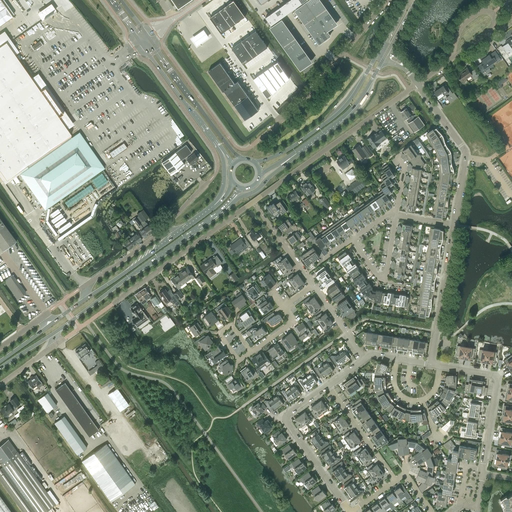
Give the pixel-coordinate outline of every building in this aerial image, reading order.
[(171,0),(177,8),(189,0),(171,0)] [(234,0),(229,4),(235,12),(240,8),(234,0)] [(288,0),(266,17),(271,25),(304,0),(288,0)] [(320,0),(308,0),(295,10),(320,43),(330,36),(327,31),(337,24),(320,0)] [(229,4),(224,7),(230,15),(235,12),(229,4)] [(224,7),(219,10),(225,18),(230,15),(224,7)] [(240,8),(235,12),(240,20),(245,16),(240,8)] [(219,10),(215,14),(221,22),(225,18),(219,10)] [(235,12),(230,15),(236,23),(240,20),(235,12)] [(215,14),(210,17),(216,25),(221,22),(215,14)] [(230,15),(225,18),(231,27),(236,23),(230,15)] [(225,18),(221,22),(226,30),(231,27),(225,18)] [(282,19),(270,28),(301,70),(312,62),(282,19)] [(221,22),(216,25),(222,33),(226,30),(221,22)] [(204,28),(191,36),(197,45),(210,37),(204,28)] [(256,31),(251,34),(257,42),(262,39),(256,31)] [(251,34),(246,38),(252,46),(257,42),(251,34)] [(511,37),(511,39),(510,38),(505,42),(506,44),(502,47),(507,55),(511,51),(511,37)] [(246,38),(241,41),(247,49),(252,46),(246,38)] [(0,177),(3,182),(11,177),(20,170),(31,186),(42,203),(98,163),(79,135),(73,139),(71,137),(70,135),(71,134),(59,116),(63,113),(45,87),(41,90),(38,86),(15,54),(19,52),(14,43),(11,39),(10,39),(6,42),(6,41),(0,45),(0,177)] [(262,39),(257,42),(263,51),(268,47),(262,39)] [(241,41),(237,44),(243,53),(247,49),(241,41)] [(31,47),(34,51),(42,45),(40,42),(31,47)] [(257,42),(252,46),(258,54),(263,51),(257,42)] [(237,44),(232,48),(238,56),(243,53),(237,44)] [(252,46),(247,49),(253,57),(258,54),(252,46)] [(247,49),(243,53),(248,61),(253,57),(247,49)] [(480,64),(477,66),(482,73),(483,71),(485,74),(491,71),(488,67),(500,58),(495,51),(485,58),(483,56),(480,58),(483,64),(481,66),(480,64)] [(243,53),(238,56),(244,64),(248,61),(243,53)] [(277,61),(273,64),(278,72),(283,69),(277,61)] [(220,62),(208,71),(224,92),(224,91),(245,120),(259,110),(238,81),(235,83),(220,62)] [(273,64),(268,68),(274,76),(278,72),(273,64)] [(268,68),(263,71),(269,79),(274,76),(268,68)] [(479,76),(474,69),(470,72),(467,68),(457,76),(462,82),(463,83),(465,83),(467,82),(467,81),(466,79),(472,75),(475,79),(479,76)] [(289,77),(283,69),(278,72),(284,81),(289,77)] [(263,71),(258,74),(264,83),(269,79),(263,71)] [(284,81),(278,72),(274,76),(280,85),(285,81),(284,81)] [(258,74),(253,78),(259,86),(264,83),(258,74)] [(280,85),(274,76),(269,79),(276,88),(280,85)] [(276,88),(269,79),(264,83),(271,93),(276,89),(276,88)] [(271,93),(264,83),(259,86),(267,97),(272,93),(271,93)] [(451,94),(449,91),(450,90),(446,84),(444,86),(444,85),(440,88),(445,95),(448,93),(449,95),(450,95),(451,94)] [(443,99),(442,97),(445,95),(440,88),(436,90),(437,91),(435,92),(439,99),(441,101),(443,99)] [(446,97),(450,103),(455,99),(451,94),(450,95),(449,95),(446,97)] [(405,120),(411,115),(406,108),(400,112),(405,120)] [(411,115),(405,120),(408,123),(414,132),(425,124),(417,113),(412,116),(411,115)] [(439,132),(438,130),(437,131),(435,129),(426,135),(428,138),(428,139),(428,140),(429,141),(429,142),(430,143),(441,135),(439,132)] [(373,147),(387,138),(381,130),(372,137),(371,136),(367,139),(373,147)] [(441,135),(430,143),(431,145),(433,147),(434,149),(444,144),(443,142),(444,141),(443,139),(441,135)] [(109,153),(113,158),(128,147),(124,143),(109,153)] [(161,163),(170,175),(184,164),(181,160),(189,154),(191,152),(185,144),(180,148),(161,163)] [(370,156),(373,154),(366,144),(361,148),(359,145),(352,150),(360,160),(365,156),(366,158),(370,156)] [(414,148),(414,145),(411,145),(411,144),(403,150),(406,155),(414,150),(414,148)] [(436,154),(437,157),(450,153),(448,149),(447,146),(446,147),(444,144),(434,149),(436,152),(436,154)] [(414,150),(406,155),(410,160),(418,154),(417,153),(418,150),(414,150)] [(198,158),(194,153),(186,159),(191,165),(196,161),(195,160),(198,158)] [(450,153),(437,157),(438,161),(439,161),(439,164),(450,163),(450,160),(451,160),(450,157),(451,157),(450,153)] [(418,154),(410,160),(411,163),(413,163),(412,168),(422,169),(422,166),(425,164),(421,158),(421,155),(418,154)] [(353,160),(351,157),(348,160),(345,155),(337,161),(343,169),(350,165),(349,163),(353,160)] [(439,164),(440,168),(439,170),(439,172),(453,172),(452,168),(452,165),(450,166),(450,163),(439,164)] [(394,172),(392,169),(391,170),(387,164),(382,168),(385,173),(385,172),(391,180),(393,178),(392,177),(395,175),(393,172),(394,172)] [(394,184),(391,180),(385,172),(385,173),(380,176),(384,181),(389,188),(390,188),(391,187),(391,186),(394,184)] [(439,174),(439,177),(439,180),(450,182),(450,179),(452,179),(452,177),(453,172),(439,172),(439,174)] [(346,187),(352,195),(366,185),(360,178),(346,187)] [(439,180),(438,183),(438,184),(437,187),(437,188),(450,191),(450,187),(451,185),(449,185),(450,182),(439,180)] [(312,187),(308,181),(301,187),(305,192),(308,195),(314,191),(312,187)] [(392,192),(390,188),(389,188),(384,181),(379,184),(382,189),(383,189),(388,197),(390,195),(389,194),(392,192)] [(330,198),(335,194),(331,188),(326,192),(330,198)] [(450,191),(437,188),(436,191),(437,194),(436,197),(447,199),(447,196),(449,196),(449,194),(450,191)] [(391,200),(388,197),(383,189),(382,189),(378,193),(379,195),(386,204),(386,205),(389,204),(388,203),(391,200)] [(296,200),(297,202),(299,201),(298,199),(300,197),(295,191),(292,193),(296,200)] [(296,200),(292,193),(288,196),(293,202),(294,202),(295,204),(297,202),(296,200)] [(383,206),(386,204),(379,195),(374,198),(381,207),(382,209),(384,207),(383,206)] [(320,200),(326,209),(330,206),(324,197),(320,200)] [(436,197),(436,200),(435,201),(434,204),(434,205),(447,207),(448,204),(447,204),(448,202),(447,202),(447,199),(436,197)] [(378,209),(381,207),(374,198),(369,202),(376,211),(377,212),(379,211),(378,209)] [(269,211),(270,213),(271,212),(274,216),(280,212),(281,214),(287,210),(280,201),(275,205),(273,202),(271,203),(271,204),(267,207),(270,210),(269,211)] [(373,213),(376,211),(369,202),(365,205),(364,205),(371,214),(372,216),(374,214),(373,213)] [(371,214),(364,205),(365,205),(363,203),(358,207),(359,209),(360,209),(366,218),(367,219),(369,218),(368,216),(371,214)] [(416,205),(406,203),(405,209),(410,210),(411,212),(413,211),(415,211),(415,209),(418,207),(416,205)] [(447,207),(434,205),(434,208),(434,211),(433,214),(444,216),(445,213),(446,213),(446,211),(447,211),(447,207)] [(363,220),(366,218),(360,209),(359,209),(355,212),(361,221),(362,222),(364,221),(363,220)] [(143,210),(137,214),(139,216),(136,218),(140,223),(148,217),(143,210)] [(361,221),(355,212),(353,210),(348,214),(356,225),(357,226),(359,224),(358,223),(361,221)] [(354,227),(356,225),(348,214),(344,217),(352,228),(351,228),(352,229),(354,228),(354,227)] [(349,230),(351,228),(352,228),(344,217),(339,221),(347,232),(347,233),(349,231),(349,230)] [(0,218),(0,246),(3,250),(16,241),(0,218)] [(148,235),(142,226),(138,220),(136,218),(134,220),(141,230),(139,231),(144,238),(148,235)] [(285,230),(288,233),(297,226),(294,223),(292,224),(288,219),(284,221),(283,220),(281,222),(282,223),(279,225),(281,229),(280,229),(282,232),(285,230)] [(344,234),(347,232),(339,221),(334,224),(342,235),(342,236),(345,235),(344,234)] [(153,231),(148,225),(146,222),(142,226),(148,235),(153,231)] [(339,237),(342,235),(334,224),(329,227),(337,239),(338,240),(340,238),(339,237)] [(299,230),(297,226),(288,233),(290,236),(287,238),(288,240),(289,240),(292,244),(295,242),(295,243),(298,241),(297,240),(301,237),(297,231),(299,230)] [(334,241),(337,239),(329,227),(324,231),(332,242),(333,243),(335,242),(334,241)] [(431,228),(430,232),(429,236),(428,237),(442,239),(442,236),(442,233),(441,233),(442,230),(431,228)] [(260,234),(258,231),(256,232),(254,229),(250,232),(251,232),(246,236),(254,247),(259,244),(255,240),(260,237),(258,235),(260,234)] [(329,244),(332,242),(324,231),(319,234),(327,246),(328,247),(330,245),(329,244)] [(137,242),(141,240),(142,239),(137,233),(134,234),(133,232),(131,233),(132,236),(137,242)] [(324,248),(327,246),(319,234),(314,238),(323,250),(325,249),(324,248)] [(126,237),(133,246),(137,242),(132,236),(130,237),(128,235),(126,237)] [(133,246),(126,237),(122,240),(128,249),(133,246)] [(234,253),(234,252),(235,253),(245,245),(247,247),(250,245),(244,237),(241,239),(241,238),(230,246),(232,249),(231,250),(230,250),(229,251),(229,252),(231,254),(232,254),(233,254),(233,253),(234,253)] [(442,239),(428,237),(428,239),(428,242),(428,245),(439,247),(439,244),(441,245),(441,242),(442,239)] [(426,251),(426,254),(439,256),(439,253),(440,250),(438,250),(439,247),(428,245),(427,248),(426,251)] [(307,251),(314,262),(316,260),(316,259),(319,256),(317,253),(318,253),(316,251),(313,247),(307,251)] [(312,263),(314,262),(307,251),(301,256),(304,260),(303,260),(304,262),(305,262),(307,265),(311,262),(312,263)] [(337,257),(341,262),(355,252),(351,251),(347,254),(345,251),(337,257)] [(341,262),(344,267),(352,261),(350,258),(354,255),(355,252),(341,262)] [(439,256),(426,254),(425,256),(426,259),(425,262),(436,264),(437,261),(438,261),(438,259),(439,256)] [(216,266),(217,267),(222,263),(216,255),(211,259),(210,258),(200,266),(206,273),(209,278),(216,273),(213,268),(216,266)] [(280,269),(289,262),(286,257),(283,259),(281,256),(275,260),(278,263),(276,264),(280,269)] [(344,267),(348,271),(361,262),(358,261),(354,264),(352,261),(344,267)] [(289,262),(280,269),(285,276),(292,271),(290,269),(293,267),(289,262)] [(348,271),(351,276),(359,271),(357,268),(361,265),(361,262),(348,271)] [(425,262),(425,265),(424,266),(423,270),(423,271),(436,273),(437,270),(436,270),(437,267),(436,267),(436,264),(425,262)] [(320,280),(329,274),(324,266),(315,272),(318,277),(320,280)] [(187,267),(179,273),(185,282),(191,278),(192,279),(194,277),(187,267)] [(351,276),(355,281),(368,272),(365,271),(361,274),(359,271),(351,276)] [(404,273),(394,271),(393,277),(398,278),(400,279),(401,278),(403,279),(404,277),(406,275),(404,273)] [(436,273),(423,271),(423,273),(423,276),(422,279),(433,281),(434,278),(435,278),(435,276),(436,276),(436,273)] [(228,276),(232,282),(238,278),(234,272),(228,276)] [(355,281),(358,286),(366,280),(364,278),(368,275),(368,272),(355,281)] [(179,286),(185,282),(179,273),(171,279),(171,280),(170,280),(170,281),(172,283),(173,283),(174,283),(178,289),(180,287),(179,286)] [(291,285),(301,278),(298,273),(295,276),(293,273),(288,277),(289,279),(288,280),(291,285)] [(269,274),(263,278),(264,279),(261,281),(266,289),(269,287),(270,287),(276,283),(269,274)] [(326,287),(334,281),(329,274),(320,280),(322,284),(323,283),(326,287)] [(17,299),(25,293),(12,275),(4,281),(17,299)] [(196,278),(200,284),(205,280),(201,275),(196,278)] [(302,285),(305,283),(301,278),(291,285),(296,292),(297,293),(303,288),(302,285)] [(422,279),(422,282),(421,283),(420,287),(420,288),(433,290),(434,287),(433,287),(434,284),(433,284),(433,281),(422,279)] [(358,286),(362,291),(373,283),(375,281),(372,281),(368,283),(366,280),(358,286)] [(330,295),(339,289),(334,281),(326,287),(329,291),(328,292),(330,295)] [(366,295),(369,297),(373,290),(371,287),(374,285),(373,283),(362,291),(365,296),(366,295)] [(258,293),(261,291),(256,284),(253,286),(247,290),(248,290),(245,292),(250,299),(252,297),(253,299),(259,295),(258,293)] [(388,293),(385,292),(383,302),(389,303),(392,286),(389,288),(388,293)] [(371,300),(377,301),(380,287),(377,287),(377,291),(373,290),(369,297),(372,299),(371,300)] [(144,288),(140,291),(145,298),(146,300),(150,297),(144,288)] [(400,295),(397,294),(395,304),(401,305),(404,288),(401,290),(400,295)] [(433,290),(420,288),(420,290),(420,293),(419,296),(430,298),(431,295),(432,295),(432,293),(433,293),(433,290)] [(176,306),(180,303),(178,300),(177,300),(170,291),(168,293),(165,289),(164,290),(163,289),(160,292),(159,293),(165,302),(168,299),(173,304),(174,303),(176,306)] [(345,296),(339,289),(330,295),(333,298),(336,302),(345,296)] [(173,294),(178,300),(183,296),(179,290),(173,294)] [(147,301),(146,300),(145,298),(140,291),(135,295),(142,304),(147,301)] [(236,307),(237,306),(240,309),(246,304),(244,301),(246,299),(240,292),(235,296),(237,297),(232,301),(236,307)] [(156,296),(150,299),(154,305),(160,302),(156,296)] [(308,309),(318,302),(314,297),(311,299),(309,296),(303,301),(308,309)] [(341,310),(350,303),(345,296),(336,302),(339,306),(338,306),(341,310)] [(419,296),(419,299),(418,300),(417,304),(417,305),(430,307),(431,304),(431,301),(430,301),(430,298),(419,296)] [(270,311),(270,309),(273,307),(269,302),(268,303),(266,300),(261,304),(262,307),(261,308),(265,313),(268,311),(270,311)] [(318,302),(308,309),(311,313),(313,312),(315,315),(320,311),(318,309),(321,306),(318,302)] [(228,315),(231,312),(224,303),(221,305),(222,307),(217,311),(223,320),(228,316),(228,315)] [(354,311),(355,311),(350,303),(341,310),(343,313),(344,312),(347,317),(348,316),(348,317),(349,317),(349,318),(350,318),(351,318),(352,318),(353,318),(353,317),(354,317),(354,316),(355,316),(355,315),(355,314),(355,313),(355,312),(354,311)] [(131,308),(130,309),(134,314),(135,315),(134,315),(135,317),(132,319),(135,323),(143,318),(140,314),(138,311),(137,309),(140,307),(137,304),(133,307),(132,306),(130,308),(131,308)] [(430,307),(417,305),(417,307),(417,310),(416,313),(427,315),(428,312),(429,312),(430,310),(430,307)] [(215,321),(218,325),(220,323),(211,309),(206,313),(207,315),(205,317),(205,316),(202,318),(204,322),(204,323),(205,324),(206,324),(208,326),(211,324),(210,324),(215,321)] [(252,325),(251,323),(255,320),(248,310),(238,317),(245,327),(246,327),(248,329),(252,325)] [(319,325),(329,318),(326,313),(323,315),(321,313),(316,316),(317,319),(316,320),(319,325)] [(265,318),(268,322),(269,321),(271,324),(272,325),(273,325),(273,324),(277,322),(283,318),(280,314),(279,314),(278,314),(277,314),(275,315),(272,316),(271,314),(265,318)] [(331,327),(330,325),(333,323),(329,318),(319,325),(323,330),(325,332),(326,331),(331,327)] [(200,332),(200,331),(202,329),(198,322),(195,324),(195,323),(190,327),(189,325),(187,327),(190,331),(191,330),(196,336),(200,333),(200,332)] [(310,331),(308,328),(307,328),(303,322),(298,325),(300,327),(295,330),(302,340),(305,338),(304,337),(307,335),(308,336),(312,334),(312,333),(313,332),(312,330),(310,331)] [(260,337),(261,336),(267,333),(262,326),(259,328),(257,327),(256,327),(254,327),(253,328),(253,327),(246,332),(248,336),(252,333),(253,334),(254,335),(255,335),(256,335),(257,335),(257,334),(258,334),(260,337)] [(370,344),(372,336),(372,333),(363,331),(356,336),(363,345),(366,343),(370,344)] [(293,346),(293,345),(298,342),(296,339),(292,333),(281,341),(288,350),(293,346)] [(378,345),(380,336),(380,334),(372,333),(372,336),(370,344),(378,345)] [(380,334),(380,336),(378,345),(386,346),(388,335),(380,334)] [(208,335),(206,336),(205,336),(204,335),(194,342),(196,345),(200,342),(205,350),(214,344),(212,341),(213,337),(209,337),(208,335)] [(388,335),(386,346),(394,348),(396,337),(388,335)] [(396,337),(394,348),(402,349),(404,338),(396,337)] [(404,338),(402,349),(410,350),(412,339),(404,338)] [(412,339),(410,350),(418,352),(420,341),(412,339)] [(420,341),(418,352),(426,353),(428,342),(420,341)] [(278,355),(280,355),(284,352),(277,343),(274,345),(273,347),(272,346),(268,350),(273,357),(277,354),(278,355)] [(75,350),(75,351),(80,358),(81,358),(83,356),(85,359),(89,356),(87,353),(89,352),(90,352),(90,351),(85,344),(84,344),(81,346),(78,348),(75,350)] [(464,359),(466,347),(457,345),(455,358),(464,359)] [(221,349),(218,346),(205,355),(208,359),(213,355),(217,361),(226,355),(222,348),(221,349)] [(339,353),(345,362),(350,358),(349,357),(352,356),(345,346),(343,347),(343,350),(339,353)] [(466,347),(464,359),(473,361),(475,348),(466,347)] [(486,363),(488,350),(479,349),(477,362),(486,363)] [(488,350),(486,363),(495,365),(497,352),(488,350)] [(271,363),(263,353),(261,355),(258,354),(253,358),(253,360),(258,368),(265,364),(267,366),(271,363)] [(345,362),(339,353),(335,356),(331,355),(330,356),(337,366),(340,364),(340,365),(345,362)] [(508,368),(511,365),(511,354),(503,361),(508,368)] [(323,365),(329,373),(334,370),(333,369),(336,367),(328,357),(327,358),(326,362),(323,365)] [(231,372),(233,365),(230,364),(227,359),(219,365),(221,367),(218,369),(220,372),(223,370),(225,373),(229,373),(229,371),(231,372)] [(378,362),(375,372),(385,374),(385,371),(386,372),(387,371),(388,367),(386,366),(387,365),(382,363),(381,364),(378,362)] [(329,373),(323,365),(319,367),(315,367),(314,368),(321,378),(323,376),(324,377),(329,373)] [(247,379),(250,377),(250,378),(252,378),(258,374),(254,368),(251,370),(250,370),(248,367),(247,367),(246,366),(240,370),(243,373),(242,374),(242,375),(243,377),(244,377),(245,376),(247,379)] [(306,376),(312,385),(317,381),(319,379),(312,369),(311,370),(310,373),(306,376)] [(374,382),(385,382),(385,379),(385,377),(385,374),(375,372),(374,382)] [(43,384),(41,382),(36,374),(27,381),(28,383),(28,384),(28,385),(28,386),(28,387),(29,387),(30,387),(31,387),(32,388),(36,386),(38,388),(43,384)] [(446,384),(456,386),(456,375),(453,376),(453,374),(445,375),(445,376),(445,379),(445,382),(446,382),(446,384)] [(100,382),(103,387),(111,381),(108,376),(100,382)] [(312,385),(306,376),(302,379),(299,378),(298,379),(305,389),(307,388),(312,385)] [(349,380),(355,389),(362,385),(363,386),(365,384),(361,378),(359,380),(356,376),(349,380)] [(238,379),(236,380),(235,380),(233,378),(227,382),(225,380),(224,381),(226,383),(225,383),(229,388),(239,390),(244,387),(238,379)] [(475,391),(477,380),(469,379),(468,384),(465,384),(464,391),(467,391),(468,390),(475,391)] [(355,389),(349,380),(342,385),(345,390),(343,391),(347,397),(350,395),(349,394),(355,389)] [(477,380),(475,391),(483,392),(483,394),(486,394),(487,387),(484,387),(485,381),(477,380)] [(53,388),(87,435),(97,428),(63,381),(53,388)] [(290,388),(296,396),(301,393),(300,392),(303,391),(296,381),(294,382),(294,385),(290,388)] [(385,387),(386,386),(386,384),(385,382),(374,382),(376,393),(386,389),(385,387)] [(443,391),(453,396),(456,386),(446,384),(445,387),(444,387),(443,390),(443,391)] [(296,396),(290,388),(286,391),(283,390),(281,391),(288,401),(291,399),(291,400),(296,396)] [(381,402),(390,396),(390,395),(389,393),(388,392),(388,391),(387,392),(386,389),(376,393),(381,402)] [(273,398),(279,406),(284,403),(283,402),(286,401),(279,391),(277,392),(277,395),(273,398)] [(441,394),(440,396),(441,396),(440,398),(448,405),(453,396),(443,391),(441,394)] [(37,400),(46,412),(56,405),(47,392),(37,400)] [(395,402),(393,400),(392,398),(390,396),(381,402),(388,410),(395,402)] [(11,408),(14,406),(14,407),(20,403),(15,397),(10,400),(12,404),(10,405),(9,404),(1,410),(5,416),(13,411),(11,408)] [(118,397),(108,404),(115,413),(125,406),(118,397)] [(279,406),(273,398),(269,401),(265,400),(264,401),(271,411),(273,409),(274,410),(279,406)] [(356,415),(365,408),(361,402),(362,401),(360,398),(354,402),(356,405),(351,408),(356,415)] [(438,400),(437,400),(435,402),(434,403),(440,412),(448,405),(440,398),(438,400)] [(469,408),(479,410),(480,404),(482,405),(483,401),(470,399),(469,403),(470,404),(469,408)] [(316,403),(323,413),(328,410),(327,408),(330,406),(326,401),(323,403),(321,400),(316,403)] [(263,410),(266,408),(261,401),(252,407),(253,408),(252,409),(252,410),(253,412),(254,412),(255,412),(257,415),(264,411),(263,410)] [(395,402),(388,410),(396,416),(401,406),(399,404),(397,403),(397,404),(395,402)] [(323,413),(316,403),(311,407),(314,410),(311,412),(316,418),(323,413)] [(438,419),(436,415),(440,412),(434,403),(433,404),(432,404),(430,405),(429,406),(430,406),(427,408),(431,417),(433,422),(438,419)] [(502,414),(511,415),(511,406),(504,405),(502,414)] [(406,408),(404,407),(401,406),(396,416),(406,419),(408,409),(406,408)] [(361,421),(370,415),(365,408),(356,415),(361,421)] [(464,417),(467,417),(480,419),(480,416),(478,416),(479,410),(469,408),(469,413),(464,412),(464,417)] [(416,420),(416,409),(415,409),(411,409),(411,410),(408,409),(406,419),(416,420)] [(428,424),(424,409),(421,409),(420,409),(419,409),(418,409),(416,409),(416,420),(422,420),(422,424),(428,424)] [(300,415),(307,425),(312,421),(311,420),(313,418),(309,413),(307,414),(305,411),(300,415)] [(511,415),(502,414),(501,423),(511,424),(511,415)] [(54,422),(77,454),(87,447),(64,415),(54,422)] [(307,425),(300,415),(295,418),(297,421),(295,423),(299,428),(301,427),(302,428),(307,425)] [(336,427),(346,420),(342,415),(339,417),(338,415),(332,419),(334,421),(332,422),(336,427)] [(365,428),(374,421),(370,415),(361,421),(365,428)] [(466,427),(476,428),(477,422),(479,423),(480,419),(467,417),(466,422),(467,422),(466,427)] [(264,431),(264,432),(272,426),(268,419),(264,422),(262,419),(257,423),(259,426),(260,425),(262,428),(261,428),(261,430),(262,431),(263,431),(264,431)] [(346,420),(336,427),(339,432),(341,431),(343,433),(348,429),(346,427),(349,425),(346,420)] [(370,434),(379,428),(374,421),(365,428),(370,434)] [(451,424),(446,423),(444,425),(441,428),(446,431),(451,424)] [(476,428),(466,427),(466,431),(461,431),(460,436),(464,436),(477,438),(477,434),(475,434),(476,428)] [(499,436),(511,438),(511,433),(511,428),(500,427),(499,436)] [(310,438),(313,443),(322,437),(319,433),(319,430),(318,428),(309,435),(310,438)] [(375,441),(384,434),(379,428),(370,434),(375,441)] [(278,444),(279,445),(286,439),(282,432),(281,433),(279,430),(272,435),(276,441),(275,442),(275,443),(276,444),(277,444),(278,444)] [(347,443),(357,436),(354,431),(351,433),(349,431),(344,435),(346,437),(344,438),(347,443)] [(379,447),(388,441),(384,434),(375,441),(379,447)] [(357,436),(347,443),(351,448),(353,447),(354,449),(360,446),(358,443),(361,441),(357,436)] [(511,438),(499,436),(497,445),(510,447),(511,438)] [(319,450),(329,443),(328,442),(324,441),(322,437),(313,443),(317,448),(319,450)] [(398,448),(398,455),(404,455),(402,438),(398,439),(398,441),(388,445),(392,450),(397,448),(398,448)] [(415,448),(417,442),(407,440),(406,438),(402,438),(404,455),(409,454),(408,447),(415,448)] [(44,511),(55,504),(17,451),(8,439),(0,445),(0,461),(1,463),(0,464),(2,466),(0,468),(0,480),(22,511),(44,511)] [(416,460),(430,451),(427,448),(425,449),(417,442),(415,448),(419,452),(413,456),(416,460)] [(451,450),(453,450),(451,448),(449,445),(447,442),(444,444),(447,448),(451,450)] [(81,461),(111,501),(135,484),(106,443),(81,461)] [(288,458),(288,459),(296,453),(293,448),(292,449),(289,444),(282,449),(285,453),(285,454),(286,455),(285,456),(285,457),(286,458),(287,458),(288,458)] [(325,459),(333,453),(330,450),(331,446),(330,445),(320,452),(322,454),(321,455),(325,459)] [(359,460),(369,453),(365,448),(362,450),(361,447),(355,451),(357,454),(356,455),(359,460)] [(495,458),(508,460),(509,451),(496,449),(495,458)] [(434,466),(430,456),(432,455),(430,451),(416,460),(420,465),(425,461),(426,461),(428,466),(434,466)] [(333,453),(325,459),(328,464),(329,464),(331,466),(340,459),(339,458),(336,457),(333,453)] [(369,453),(359,460),(363,464),(364,463),(366,466),(371,462),(369,460),(372,457),(369,453)] [(298,472),(306,467),(303,462),(302,462),(299,458),(289,465),(291,467),(294,466),(295,467),(296,469),(295,469),(295,471),(296,472),(297,472),(298,472)] [(508,460),(495,458),(493,467),(506,469),(508,460)] [(333,471),(336,476),(345,470),(342,466),(343,462),(342,461),(332,468),(333,470),(333,471)] [(371,476),(380,469),(377,464),(374,466),(372,464),(367,467),(369,470),(367,471),(371,476)] [(432,476),(434,466),(428,466),(427,473),(420,470),(418,474),(432,481),(434,477),(432,476)] [(380,469),(371,476),(374,481),(376,480),(377,482),(383,478),(381,476),(384,474),(380,469)] [(342,483),(352,476),(351,474),(348,474),(345,470),(336,476),(340,481),(340,480),(342,483)] [(316,481),(313,476),(312,476),(308,472),(299,479),(300,481),(305,481),(305,483),(305,484),(306,486),(307,486),(308,486),(316,481)] [(429,484),(431,485),(432,481),(418,474),(416,479),(422,482),(422,483),(418,487),(422,492),(429,484)] [(348,492),(356,486),(354,482),(354,479),(353,477),(343,484),(345,487),(344,487),(348,492)] [(396,489),(395,490),(401,499),(405,496),(407,499),(411,496),(402,485),(398,488),(398,487),(395,489),(396,489)] [(318,500),(326,494),(322,490),(321,490),(318,486),(312,491),(315,495),(314,495),(315,496),(315,497),(314,498),(316,500),(317,500),(318,500)] [(356,486),(348,492),(351,497),(352,497),(354,499),(364,492),(363,491),(359,490),(356,486)] [(401,499),(395,490),(391,493),(390,492),(387,494),(388,495),(387,496),(393,504),(394,504),(397,502),(400,504),(403,502),(401,499)] [(511,511),(511,494),(508,498),(506,495),(500,500),(501,504),(503,506),(504,510),(506,511),(511,511)] [(12,511),(5,503),(0,495),(0,511),(12,511)] [(393,504),(387,496),(383,498),(383,497),(380,499),(381,500),(380,501),(386,510),(390,507),(392,510),(396,507),(394,504),(393,504)] [(330,511),(336,508),(332,503),(331,504),(328,500),(321,504),(325,509),(324,509),(325,510),(324,511),(330,511)] [(386,510),(380,501),(376,504),(375,503),(372,505),(373,506),(372,506),(376,511),(387,511),(386,510)]
